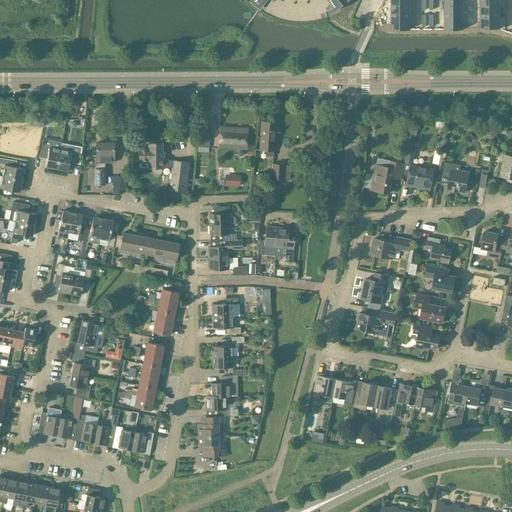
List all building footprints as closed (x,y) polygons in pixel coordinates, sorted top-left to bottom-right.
[(251,0),(256,4),(260,7),(265,10),(274,15),(283,19),(293,20),(304,21),(314,19),(324,17),(334,12),(343,7),(345,5),(349,0),(251,0)] [(410,4),(391,4),(392,13),(410,13),(410,4)] [(464,4),(445,4),(445,12),(464,12),(464,4)] [(500,6),(481,6),(481,17),(500,17),(500,6)] [(464,12),(445,12),(445,21),(464,21),(464,12)] [(410,13),(392,13),(392,21),(410,21),(410,13)] [(500,17),(481,17),(481,28),(500,28),(505,28),(505,17),(500,17)] [(410,21),(392,21),(392,30),(410,30),(410,21)] [(464,21),(445,21),(445,30),(464,29),(464,21)] [(267,156),(273,157),(274,146),(276,123),(262,122),(260,151),(267,151),(267,156)] [(231,149),(246,150),(247,128),(221,126),(220,146),(231,147),(231,149)] [(199,151),(209,152),(210,131),(200,130),(199,151)] [(45,167),(57,169),(60,150),(49,147),(51,140),(45,139),(42,152),(48,153),(45,167)] [(94,185),(104,185),(104,163),(113,163),(113,143),(96,143),(96,163),(94,163),(94,185)] [(162,152),(162,144),(148,143),(148,149),(139,149),(139,160),(148,160),(148,167),(152,167),(152,171),(152,173),(154,174),(159,174),(161,173),(162,171),(162,167),(163,167),(171,168),(172,160),(163,159),(163,152),(162,152)] [(57,169),(68,171),(70,160),(80,162),(82,148),(72,146),(71,152),(60,150),(57,169)] [(416,150),(407,149),(403,174),(408,175),(407,182),(422,185),(422,189),(430,190),(434,170),(413,166),(416,150)] [(441,164),(443,153),(434,151),(432,163),(441,164)] [(507,181),(511,182),(511,153),(511,154),(511,157),(504,155),(500,176),(507,178),(507,181)] [(2,176),(21,180),(24,169),(15,168),(17,161),(0,158),(0,164),(4,165),(2,176)] [(169,190),(187,193),(190,162),(172,160),(171,168),(169,190)] [(371,190),(389,193),(392,177),(399,179),(402,164),(391,162),(390,169),(375,166),(373,174),(374,174),(371,190)] [(457,191),(465,193),(469,173),(459,171),(460,166),(444,163),(441,181),(449,182),(447,189),(452,190),(452,191),(457,192),(457,191)] [(271,179),(285,180),(285,164),(271,164),(271,179)] [(486,187),(488,170),(481,169),(479,186),(486,187)] [(225,186),(240,187),(240,175),(225,175),(225,186)] [(0,185),(0,188),(19,193),(21,180),(2,176),(0,185)] [(123,193),(124,177),(113,176),(112,193),(123,193)] [(14,222),(34,226),(36,214),(25,212),(27,205),(12,202),(9,220),(15,221),(14,222)] [(69,233),(73,213),(62,211),(60,224),(54,223),(52,236),(68,239),(69,233)] [(82,244),(85,229),(80,228),(82,215),(73,213),(69,233),(78,235),(77,240),(82,241),(82,244)] [(209,214),(210,224),(234,224),(236,222),(236,219),(233,217),(228,217),(228,214),(209,214)] [(99,239),(103,219),(93,218),(91,230),(85,229),(82,244),(87,245),(87,242),(98,244),(99,239)] [(108,246),(113,247),(116,235),(110,234),(113,221),(103,219),(99,239),(109,241),(108,246)] [(12,233),(32,237),(34,226),(14,222),(12,233)] [(224,234),(224,240),(237,240),(237,234),(229,234),(228,224),(234,224),(210,224),(210,235),(224,234)] [(275,256),(277,228),(265,227),(264,241),(259,240),(257,255),(275,256)] [(286,262),(292,263),(295,231),(288,231),(288,229),(277,228),(275,256),(286,257),(286,262)] [(511,229),(509,241),(503,240),(504,237),(503,237),(501,247),(502,247),(501,251),(501,252),(511,253),(511,229)] [(486,257),(500,259),(501,252),(501,251),(502,247),(501,247),(496,246),(498,235),(485,232),(481,248),(488,250),(486,257)] [(119,249),(131,251),(134,236),(122,234),(119,249)] [(131,251),(142,253),(145,238),(134,236),(131,251)] [(371,255),(393,259),(395,249),(408,252),(410,241),(390,237),(389,242),(374,239),(371,255)] [(440,262),(449,264),(452,250),(444,249),(445,246),(440,245),(441,240),(428,237),(426,249),(432,250),(430,257),(441,259),(440,262)] [(142,253),(153,256),(156,240),(145,238),(142,253)] [(153,256),(164,258),(167,242),(156,240),(153,256)] [(208,247),(208,258),(228,258),(227,250),(242,250),(242,240),(237,240),(224,240),(224,246),(208,247)] [(164,258),(176,260),(179,245),(167,242),(164,258)] [(0,278),(10,281),(13,270),(10,270),(12,263),(6,262),(7,255),(0,253),(0,278)] [(228,258),(208,258),(209,270),(228,270),(228,258)] [(58,292),(69,294),(73,275),(62,273),(63,265),(58,264),(55,276),(61,277),(58,292)] [(433,289),(452,293),(456,277),(440,274),(441,268),(428,266),(426,278),(435,280),(433,289)] [(232,267),(232,276),(246,275),(246,267),(232,267)] [(69,294),(80,296),(83,281),(89,282),(91,270),(85,269),(83,277),(73,275),(69,294)] [(362,300),(380,304),(382,291),(387,292),(390,276),(375,273),(374,281),(366,280),(362,300)] [(504,287),(506,280),(494,277),(492,284),(504,287)] [(0,290),(8,292),(10,281),(0,278),(0,290)] [(263,289),(262,289),(262,298),(270,298),(270,289),(263,289)] [(160,301),(175,304),(178,293),(162,290),(160,301)] [(421,319),(442,323),(445,308),(429,305),(430,297),(418,294),(415,308),(423,310),(421,319)] [(211,305),(212,317),(233,316),(233,304),(237,304),(237,297),(225,298),(225,304),(211,305)] [(158,312),(173,315),(175,304),(160,301),(158,312)] [(358,314),(355,329),(377,333),(377,336),(387,338),(387,334),(389,335),(390,328),(389,328),(389,325),(394,326),(396,315),(375,311),(373,317),(358,314)] [(158,312),(156,322),(171,325),(173,315),(158,312)] [(79,332),(95,335),(103,336),(104,328),(101,327),(102,318),(90,316),(89,322),(82,320),(79,332)] [(226,328),(226,334),(240,334),(240,327),(233,328),(233,316),(212,317),(212,328),(226,328)] [(114,336),(124,338),(126,324),(117,322),(114,336)] [(154,333),(169,336),(171,325),(156,322),(154,333)] [(416,348),(428,351),(429,348),(437,350),(439,336),(430,334),(431,327),(414,324),(412,334),(418,335),(416,348)] [(0,344),(10,347),(14,330),(3,328),(0,344)] [(33,347),(37,330),(25,328),(24,332),(22,345),(23,345),(33,347)] [(22,345),(24,332),(14,330),(10,347),(22,349),(23,345),(22,345)] [(83,351),(96,353),(98,344),(94,343),(95,335),(79,332),(77,344),(84,345),(83,351)] [(145,354),(161,357),(163,346),(147,343),(145,354)] [(213,346),(213,357),(232,356),(232,346),(213,346)] [(105,357),(119,360),(122,349),(115,348),(114,352),(106,350),(105,357)] [(143,365),(159,368),(161,357),(145,354),(143,365)] [(213,357),(213,368),(232,367),(232,356),(213,357)] [(71,374),(87,378),(89,369),(93,370),(95,360),(82,358),(81,364),(74,363),(71,374)] [(141,376),(156,379),(159,368),(143,365),(141,376)] [(333,397),(337,379),(324,376),(325,374),(318,373),(313,397),(319,398),(318,401),(332,403),(333,397)] [(0,385),(11,388),(14,377),(0,374),(0,385)] [(75,396),(88,399),(90,386),(85,385),(87,378),(71,374),(69,386),(76,388),(75,396)] [(139,386),(154,389),(156,379),(141,376),(139,386)] [(209,384),(210,396),(210,397),(225,396),(230,396),(230,383),(234,383),(234,376),(221,377),(221,383),(209,384)] [(344,403),(350,405),(355,380),(349,379),(349,381),(337,379),(333,397),(345,399),(344,403)] [(449,400),(466,403),(469,387),(462,385),(462,382),(453,380),(449,400)] [(466,403),(483,407),(486,392),(488,387),(481,386),(482,384),(478,383),(478,381),(470,380),(469,387),(466,403)] [(366,405),(374,406),(378,386),(364,383),(362,392),(356,391),(353,407),(365,410),(366,405)] [(0,396),(5,398),(9,399),(11,388),(0,385),(0,396)] [(392,415),(400,416),(402,409),(414,411),(418,387),(406,385),(405,392),(397,391),(396,395),(392,415)] [(137,397),(152,400),(154,389),(139,386),(137,397)] [(392,415),(396,395),(390,393),(391,388),(378,386),(374,406),(381,408),(380,412),(392,415)] [(418,387),(414,411),(414,412),(414,409),(420,410),(421,406),(426,407),(425,411),(433,413),(437,391),(418,387)] [(492,393),(486,392),(483,407),(490,408),(491,404),(502,406),(505,390),(493,388),(492,393)] [(506,391),(505,390),(502,406),(511,408),(511,389),(507,389),(506,391)] [(218,417),(224,416),(235,416),(235,412),(231,412),(231,408),(226,408),(226,403),(225,403),(225,396),(210,397),(210,396),(206,396),(206,410),(218,409),(218,417)] [(135,407),(150,410),(152,400),(137,397),(135,407)] [(44,434),(56,436),(59,419),(47,416),(47,414),(41,413),(38,430),(44,431),(44,434)] [(198,424),(198,437),(224,436),(224,416),(218,417),(200,417),(200,424),(198,424)] [(70,431),(76,432),(78,419),(73,418),(72,421),(59,419),(56,436),(69,438),(70,431)] [(461,427),(463,420),(457,418),(445,420),(444,425),(445,429),(461,427)] [(81,441),(93,443),(97,426),(84,423),(85,420),(78,419),(76,432),(82,433),(81,441)] [(318,422),(316,433),(325,435),(327,424),(318,422)] [(107,443),(113,444),(116,426),(111,425),(110,425),(109,428),(97,426),(93,443),(106,446),(107,443)] [(117,448),(131,450),(134,433),(122,430),(122,428),(116,426),(113,444),(118,445),(117,448)] [(131,450),(143,453),(144,450),(150,451),(153,434),(147,433),(146,435),(134,433),(131,450)] [(201,450),(201,457),(229,456),(229,453),(224,453),(224,449),(218,449),(218,441),(224,441),(224,436),(198,437),(199,450),(201,450)] [(17,481),(7,479),(2,502),(6,503),(7,497),(14,498),(17,481)] [(23,507),(28,483),(17,481),(14,498),(13,505),(23,507)] [(35,503),(38,485),(28,483),(23,507),(27,507),(28,501),(35,503)] [(43,511),(49,487),(38,485),(35,503),(41,504),(40,510),(44,511),(43,511)] [(54,511),(55,507),(56,507),(60,489),(49,487),(43,511),(54,511)] [(100,491),(88,489),(87,495),(98,497),(99,494),(100,491)] [(78,504),(102,509),(104,498),(98,497),(87,495),(86,495),(85,501),(79,500),(78,504)] [(450,511),(451,506),(444,505),(445,503),(438,501),(435,511),(450,511)]
